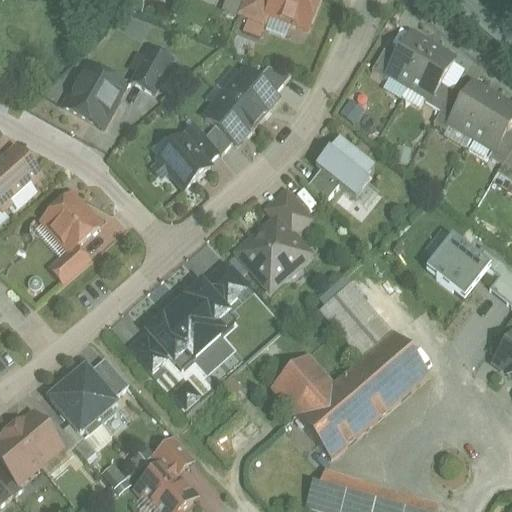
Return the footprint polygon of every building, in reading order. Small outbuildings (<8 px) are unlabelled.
[(275,0),(246,0),(239,17),(265,28),(269,18),(268,18),(275,0)] [(275,0),(268,18),(269,18),(309,34),(322,0),(321,0),(275,0)] [(396,61),(387,77),(391,79),(409,90),(407,92),(408,93),(433,51),(411,37),(396,61)] [(433,51),(408,93),(410,90),(427,101),(431,103),(441,88),(455,64),(433,51)] [(396,61),(384,54),(372,74),(388,84),(391,79),(387,77),(396,61)] [(173,67),(152,55),(134,87),(124,91),(135,87),(155,99),(173,67)] [(292,80),(270,72),(270,71),(257,84),(275,99),(292,81),(292,80)] [(90,72),(76,96),(73,95),(64,110),(105,133),(113,118),(111,116),(124,91),(90,72)] [(257,84),(247,75),(227,98),(259,127),(266,120),(264,118),(278,102),(275,99),(257,84)] [(496,101),(472,87),(461,106),(460,107),(462,108),(450,127),(451,128),(472,140),(468,147),(468,148),(496,101)] [(453,95),(441,88),(431,103),(427,101),(424,106),(441,115),(450,100),(453,95)] [(259,127),(227,98),(206,122),(216,131),(234,147),(237,149),(252,133),(253,134),(259,127)] [(441,115),(434,127),(446,135),(451,128),(450,127),(462,108),(460,107),(461,106),(450,100),(441,115)] [(511,110),(496,101),(468,148),(469,148),(473,141),(494,154),(495,154),(507,134),(508,135),(509,135),(511,129),(511,110)] [(364,114),(350,104),(341,116),(354,126),(364,114)] [(207,141),(197,130),(185,141),(209,168),(221,158),(207,141)] [(234,147),(216,131),(207,141),(221,158),(222,160),(234,147)] [(507,134),(495,154),(494,154),(490,160),(503,168),(511,152),(511,136),(509,135),(508,135),(507,134)] [(209,168),(185,141),(159,163),(185,194),(211,171),(209,168)] [(364,159),(345,145),(343,147),(340,145),(331,157),(330,155),(317,171),(340,190),(357,204),(370,188),(366,185),(375,173),(361,162),(364,159)] [(411,153),(398,149),(394,164),(406,168),(411,153)] [(511,152),(503,168),(497,177),(511,186),(511,185),(511,152)] [(17,153),(0,167),(0,208),(1,211),(3,213),(31,188),(40,181),(17,153)] [(340,190),(321,175),(309,191),(325,208),(340,190)] [(31,188),(12,205),(17,211),(37,194),(31,188)] [(310,224),(288,198),(269,214),(277,223),(292,240),(293,239),(310,224)] [(73,200),(62,210),(58,210),(53,214),(52,218),(49,221),(58,232),(54,236),(70,255),(71,255),(77,250),(100,230),(73,200)] [(277,223),(239,257),(271,293),(287,279),(292,278),(299,272),(301,267),(302,266),(295,258),(304,251),(293,239),(292,240),(277,223)] [(453,242),(426,274),(464,305),(488,275),(491,273),(475,260),(453,242)] [(70,255),(51,272),(65,287),(90,265),(77,250),(71,255),(70,255)] [(511,275),(482,252),(475,260),(491,273),(488,275),(499,283),(489,295),(511,312),(511,275)] [(246,291),(226,269),(208,285),(212,290),(225,304),(228,307),(246,291)] [(189,303),(165,324),(164,323),(149,336),(154,341),(149,345),(162,360),(167,356),(175,366),(188,354),(194,361),(222,336),(216,329),(229,318),(221,308),(225,304),(212,290),(208,294),(203,288),(188,301),(189,303)] [(393,337),(353,290),(322,316),(362,364),(393,337)] [(362,364),(334,388),(309,360),(272,392),(333,463),(430,380),(393,337),(362,364)] [(149,345),(145,341),(133,351),(153,374),(165,363),(162,360),(149,345)] [(511,344),(496,367),(510,376),(508,379),(511,381),(511,344)] [(130,391),(106,364),(90,377),(113,405),(130,391)] [(86,373),(50,403),(80,439),(85,435),(89,441),(117,419),(112,413),(116,409),(113,405),(90,377),(86,373)] [(43,431),(34,420),(19,433),(17,431),(11,436),(41,470),(61,454),(62,453),(43,431)] [(74,450),(52,423),(43,431),(62,453),(61,454),(66,459),(75,451),(74,450)] [(41,470),(11,436),(5,441),(7,443),(0,448),(0,466),(0,467),(16,485),(19,488),(41,470)] [(96,457),(84,442),(74,450),(75,451),(87,465),(96,457)] [(176,442),(153,461),(162,471),(139,492),(139,497),(143,502),(149,503),(157,511),(185,511),(197,502),(181,484),(181,478),(196,465),(176,442)] [(16,485),(0,467),(0,466),(0,484),(7,492),(16,485)] [(101,477),(113,492),(126,481),(113,467),(101,477)] [(432,511),(434,506),(321,472),(310,508),(324,511),(432,511)] [(0,484),(0,511),(14,501),(7,492),(0,484)] [(16,485),(7,492),(14,501),(24,493),(19,488),(16,485)]
